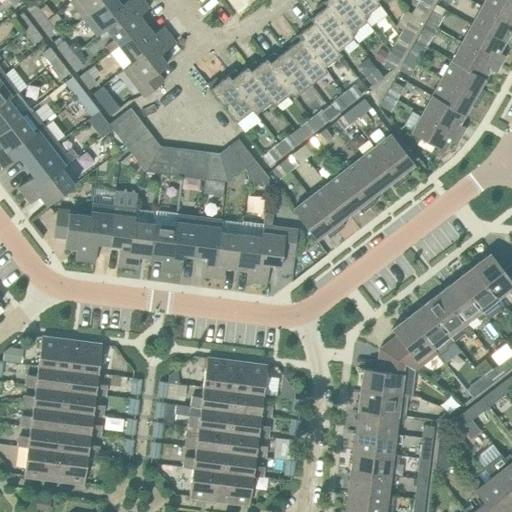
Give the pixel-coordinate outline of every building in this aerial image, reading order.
[(72,0),(85,17),(106,0),(72,0)] [(129,0),(125,0),(121,3),(118,0),(106,0),(85,17),(99,34),(108,27),(134,6),(129,0)] [(116,38),(105,46),(110,52),(121,44),(120,43),(138,29),(146,23),(140,15),(149,8),(143,0),(129,0),(134,6),(124,14),(108,27),(116,38)] [(312,16),(338,49),(354,36),(326,0),(324,0),(316,6),(319,11),(312,16)] [(326,0),(354,36),(358,41),(375,29),(365,16),(352,0),(326,0)] [(352,0),(365,16),(380,5),(376,0),(352,0)] [(432,0),(420,0),(418,5),(427,10),(432,0)] [(511,0),(486,0),(483,7),(511,22),(511,0)] [(41,24),(48,19),(38,6),(31,11),(41,24)] [(511,33),(511,22),(483,7),(473,24),(504,42),(509,32),(511,33)] [(427,22),(436,27),(443,14),(434,9),(427,22)] [(27,30),(33,24),(23,11),(16,16),(27,30)] [(342,54),(338,49),(312,16),(303,23),(306,27),(300,32),(326,66),(342,54)] [(48,19),(41,24),(50,36),(57,31),(48,19)] [(403,32),(412,37),(418,26),(409,21),(403,32)] [(436,27),(427,22),(421,33),(431,38),(436,27)] [(121,44),(110,52),(123,68),(133,60),(134,61),(160,39),(167,48),(175,42),(163,26),(154,33),(146,23),(138,29),(120,43),(121,44)] [(33,24),(27,30),(35,41),(42,36),(33,24)] [(504,42),(473,24),(463,42),(501,63),(505,55),(499,51),(504,42)] [(284,50),(310,84),(329,70),(326,66),(300,32),(290,40),(293,44),(284,50)] [(412,37),(403,32),(396,43),(406,49),(412,37)] [(160,39),(134,61),(133,60),(123,68),(144,96),(164,81),(157,71),(167,63),(160,54),(167,48),(160,39)] [(68,58),(74,53),(65,40),(58,45),(68,58)] [(496,72),(501,63),(463,42),(452,60),(484,78),(490,68),(496,72)] [(406,60),(416,65),(424,50),(414,45),(406,60)] [(52,64),(59,58),(51,46),(43,52),(52,64)] [(381,48),(375,58),(384,63),(390,53),(381,48)] [(274,52),(266,58),(292,91),(295,95),(310,84),(284,50),(277,56),(274,52)] [(395,69),(401,57),(391,52),(385,64),(395,69)] [(74,53),(68,58),(76,70),(83,65),(74,53)] [(59,58),(52,64),(62,76),(69,71),(59,58)] [(292,91),(266,58),(258,64),(255,60),(246,66),(272,100),(275,104),(292,91)] [(416,65),(406,60),(402,69),(411,74),(416,65)] [(484,78),(452,60),(442,79),(480,100),(485,91),(479,87),(484,78)] [(235,68),(227,75),(253,108),(256,112),(272,100),(246,66),(239,72),(235,68)] [(373,84),(384,75),(379,67),(367,76),(373,84)] [(90,87),(97,82),(87,69),(80,74),(90,87)] [(0,76),(0,103),(8,97),(9,98),(17,92),(19,91),(5,73),(0,76)] [(253,108),(227,75),(219,81),(216,77),(207,84),(236,121),(253,108)] [(480,100),(442,79),(432,95),(464,113),(470,104),(476,107),(480,100)] [(79,98),(85,93),(75,80),(69,85),(79,98)] [(388,94),(396,99),(404,85),(395,80),(388,94)] [(345,92),(351,100),(362,92),(356,84),(345,92)] [(0,131),(30,109),(17,92),(9,98),(8,97),(0,103),(0,131)] [(351,100),(345,92),(335,100),(341,108),(351,100)] [(85,93),(79,98),(88,110),(95,105),(85,93)] [(388,94),(381,105),(390,110),(396,99),(388,94)] [(464,113),(432,95),(422,113),(447,127),(461,135),(465,126),(459,123),(464,113)] [(348,111),(354,119),(371,107),(365,99),(348,111)] [(0,143),(1,145),(0,146),(0,163),(4,169),(16,160),(10,153),(36,132),(34,131),(45,124),(32,107),(30,109),(0,131),(0,143)] [(138,117),(130,107),(109,123),(116,132),(138,117)] [(312,117),(319,125),(329,117),(323,109),(312,117)] [(354,119),(348,111),(337,119),(343,127),(354,119)] [(461,135),(447,127),(422,113),(412,132),(444,150),(450,140),(456,143),(461,135)] [(116,132),(123,142),(145,127),(138,117),(116,132)] [(319,125),(312,117),(302,126),(308,134),(319,125)] [(34,131),(36,132),(10,153),(16,160),(20,156),(27,166),(58,141),(45,124),(34,131)] [(123,142),(131,152),(152,135),(145,127),(123,142)] [(315,137),(322,145),(332,136),(326,128),(315,137)] [(414,163),(391,133),(375,146),(402,181),(409,176),(405,170),(414,163)] [(286,151),(297,143),(290,134),(280,142),(286,151)] [(145,170),(160,145),(152,135),(131,152),(145,170)] [(322,145),(315,137),(305,145),(311,153),(322,145)] [(238,138),(229,145),(246,167),(248,175),(247,182),(268,184),(269,178),(256,160),(251,154),(238,138)] [(72,147),(66,152),(58,141),(27,166),(34,175),(29,178),(34,187),(61,165),(62,166),(72,159),(78,155),(72,147)] [(286,151),(280,142),(269,151),(275,159),(286,151)] [(145,170),(169,173),(171,147),(160,145),(145,170)] [(229,180),(246,167),(229,145),(219,152),(229,180)] [(402,181),(375,146),(358,158),(381,188),(390,182),(394,187),(402,181)] [(169,173),(180,174),(184,148),(171,147),(169,173)] [(180,174),(191,176),(195,149),(184,148),(180,174)] [(191,176),(203,177),(206,151),(195,149),(191,176)] [(203,177),(229,180),(219,152),(206,151),(203,177)] [(284,161),(290,169),(301,161),(295,153),(284,161)] [(381,188),(358,158),(342,171),(369,206),(377,201),(373,195),(381,188)] [(290,169),(284,161),(273,170),(279,178),(290,169)] [(30,203),(40,195),(47,205),(63,193),(75,184),(62,166),(61,165),(34,187),(29,178),(18,187),(30,203)] [(369,206),(342,171),(326,183),(349,213),(357,207),(362,212),(369,206)] [(349,213),(326,183),(309,196),(337,231),(345,225),(340,220),(349,213)] [(330,237),(337,231),(309,196),(293,208),(316,239),(325,232),(330,237)] [(90,215),(92,214),(88,248),(97,248),(97,242),(109,243),(114,205),(92,202),(90,215)] [(134,220),(136,208),(114,205),(109,243),(120,245),(119,251),(130,253),(134,220)] [(64,246),(76,247),(75,259),(95,262),(97,248),(88,248),(92,214),(90,215),(57,210),(54,236),(66,237),(64,246)] [(176,225),(178,225),(173,259),(182,260),(183,253),(196,254),(200,215),(177,212),(176,225)] [(260,258),(259,269),(268,271),(269,263),(281,265),(281,260),(282,252),(294,254),(297,234),(297,228),(273,225),(274,213),(265,212),(264,224),(263,236),(260,258)] [(220,230),(222,218),(200,215),(196,254),(206,256),(205,263),(215,265),(220,230)] [(155,222),(134,220),(130,253),(119,251),(118,265),(138,267),(139,255),(151,257),(155,222)] [(178,225),(176,225),(155,222),(151,257),(162,258),(161,270),(181,273),(182,260),(173,259),(178,225)] [(242,233),(220,230),(215,265),(205,263),(203,275),(224,278),(225,266),(238,268),(242,233)] [(259,269),(263,236),(242,233),(238,268),(248,269),(246,281),(266,283),(268,271),(259,269)] [(490,252),(473,265),(498,297),(499,297),(508,290),(511,294),(511,262),(503,270),(490,252)] [(473,265),(457,278),(489,317),(499,310),(500,304),(503,302),(499,297),(498,297),(473,265)] [(489,317),(457,278),(441,290),(465,321),(466,321),(476,314),(480,319),(485,315),(487,318),(489,317)] [(441,290),(425,303),(454,339),(464,332),(467,336),(474,331),(466,321),(465,321),(441,290)] [(425,303),(409,315),(438,351),(440,353),(446,348),(447,344),(453,352),(459,347),(454,339),(425,303)] [(438,351),(409,315),(392,328),(397,334),(379,348),(415,369),(438,351)] [(38,365),(68,368),(71,339),(41,335),(38,365)] [(98,372),(101,343),(71,339),(68,368),(98,372)] [(415,369),(379,348),(376,369),(363,368),(360,388),(408,393),(408,395),(412,395),(415,369)] [(511,365),(511,352),(503,359),(509,367),(511,365)] [(203,386),(231,390),(235,360),(207,357),(203,386)] [(263,394),(267,364),(235,360),(231,390),(263,394)] [(38,365),(36,375),(27,374),(25,385),(35,386),(65,390),(68,368),(38,365)] [(96,383),(98,372),(68,368),(65,390),(95,394),(105,395),(106,384),(96,383)] [(488,385),(498,376),(491,368),(481,376),(488,385)] [(488,385),(481,376),(471,384),(478,392),(488,385)] [(498,384),(504,393),(511,386),(511,379),(509,376),(498,384)] [(131,393),(139,394),(141,378),(133,377),(131,393)] [(166,397),(168,382),(159,381),(157,396),(166,397)] [(504,393),(498,384),(488,393),(494,401),(504,393)] [(35,386),(34,396),(24,394),(23,405),(33,406),(62,410),(65,390),(35,386)] [(203,386),(201,396),(192,395),(191,406),(200,407),(228,410),(231,390),(203,386)] [(407,402),(408,395),(408,393),(360,388),(358,408),(404,414),(406,402),(407,402)] [(94,403),(95,394),(65,390),(62,410),(93,414),(102,415),(103,404),(94,403)] [(262,404),(263,394),(231,390),(228,410),(260,414),(270,416),(271,405),(262,404)] [(128,413),(137,414),(139,398),(130,397),(128,413)] [(292,413),(301,414),(303,399),(294,398),(292,413)] [(163,417),(165,402),(157,401),(155,416),(163,417)] [(472,417),(482,409),(476,402),(466,409),(472,417)] [(33,406),(31,416),(22,415),(20,425),(30,426),(60,430),(62,410),(33,406)] [(200,407),(199,417),(189,415),(188,426),(198,427),(226,431),(228,410),(200,407)] [(405,414),(404,414),(358,408),(355,428),(395,432),(397,421),(404,421),(405,414)] [(462,425),(472,438),(481,431),(470,418),(472,417),(466,409),(456,417),(462,425)] [(91,423),(93,414),(62,410),(60,430),(90,434),(100,435),(101,425),(91,423)] [(259,424),(260,414),(228,410),(226,431),(258,435),(267,436),(269,425),(259,424)] [(435,420),(442,428),(452,420),(446,411),(435,420)] [(125,433),(134,434),(136,419),(127,418),(125,433)] [(289,434),(298,435),(300,419),(291,418),(289,434)] [(161,437),(163,422),(154,421),(152,436),(161,437)] [(433,438),(434,425),(423,423),(422,436),(433,438)] [(30,426),(29,436),(19,435),(18,445),(27,446),(57,450),(60,430),(30,426)] [(198,427),(196,437),(187,436),(185,447),(195,448),(223,451),(226,431),(198,427)] [(403,433),(395,432),(355,428),(353,448),(392,453),(394,441),(402,442),(403,433)] [(89,444),(90,434),(60,430),(57,450),(87,454),(97,455),(98,445),(89,444)] [(257,444),(258,435),(226,431),(223,451),(255,455),(265,456),(266,446),(257,444)] [(123,453),(132,454),(134,439),(125,438),(123,453)] [(287,454),(295,455),(297,439),(289,438),(287,454)] [(158,458),(160,442),(152,441),(150,457),(158,458)] [(437,453),(447,455),(449,442),(439,441),(437,453)] [(419,457),(430,458),(432,445),(420,443),(419,457)] [(57,450),(27,446),(24,475),(54,479),(57,450)] [(195,448),(194,457),(184,456),(183,467),(192,468),(221,471),(223,451),(195,448)] [(399,453),(392,453),(353,448),(350,469),(389,473),(391,462),(398,463),(399,453)] [(84,483),(87,454),(57,450),(54,479),(84,483)] [(254,465),(255,455),(223,451),(221,471),(253,475),(262,476),(264,466),(254,465)] [(447,455),(437,453),(435,467),(446,468),(447,455)] [(484,465),(491,475),(492,475),(511,500),(511,468),(503,458),(504,457),(500,453),(484,465)] [(511,456),(509,453),(504,457),(503,458),(511,468),(511,456)] [(430,458),(419,457),(417,470),(429,472),(430,458)] [(284,474),(293,475),(295,460),(286,458),(284,474)] [(221,471),(192,468),(189,496),(217,500),(221,471)] [(397,474),(389,473),(350,469),(348,490),(387,493),(388,481),(396,482),(397,474)] [(249,504),(253,475),(221,471),(217,500),(249,504)] [(491,475),(481,483),(477,478),(469,484),(483,502),(492,511),(509,511),(511,510),(511,500),(492,475),(491,475)] [(414,497),(425,498),(427,486),(416,485),(414,497)] [(395,494),(387,493),(348,490),(345,509),(366,511),(384,511),(386,503),(394,504),(395,494)] [(423,511),(425,498),(414,497),(412,511),(420,511),(423,511)] [(471,503),(463,509),(465,511),(492,511),(483,502),(475,508),(471,503)]
